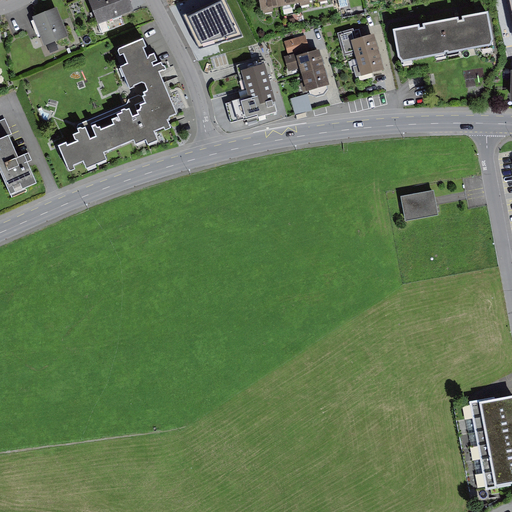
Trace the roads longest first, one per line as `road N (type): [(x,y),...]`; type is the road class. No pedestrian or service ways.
road 1 (secondary): [(486,123),(341,129),(211,154)]
road 2 (secondary): [(211,154),(138,174),(0,231)]
road 3 (residential): [(486,123),(511,292)]
road 4 (residential): [(154,0),(185,61),(211,154)]
